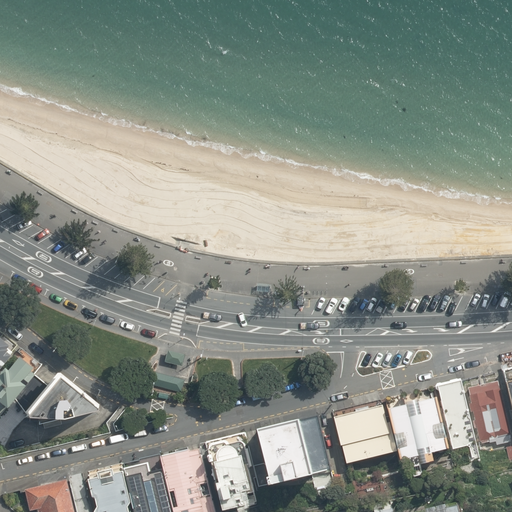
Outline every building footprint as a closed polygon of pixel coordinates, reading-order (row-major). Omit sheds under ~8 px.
[(258,283),(258,291),(271,292),(271,284),(258,283)] [(0,365),(10,353),(5,350),(6,348),(5,347),(7,344),(0,338),(0,365)] [(184,354),(167,350),(164,362),(181,366),(184,354)] [(32,366),(18,355),(6,368),(4,366),(0,371),(0,400),(6,405),(33,373),(29,370),(32,366)] [(511,366),(503,369),(511,407),(511,366)] [(93,398),(54,367),(23,407),(24,409),(23,410),(24,416),(62,418),(95,410),(95,403),(93,398)] [(183,378),(153,371),(150,387),(180,394),(183,378)] [(481,455),(463,379),(439,384),(454,448),(470,444),(473,457),(481,455)] [(511,433),(499,380),(469,387),(473,402),(470,402),(472,411),(474,411),(476,420),(474,421),(475,428),(478,427),(481,441),(482,441),(483,443),(490,441),(490,442),(497,441),(497,444),(511,440),(511,438),(511,434),(511,433)] [(395,404),(388,406),(400,458),(409,456),(414,476),(419,474),(421,474),(422,472),(422,470),(421,463),(434,459),(432,451),(449,446),(437,394),(429,396),(426,395),(423,394),(420,394),(419,394),(418,391),(403,395),(404,398),(402,398),(400,399),(397,401),(396,403),(395,404)] [(382,397),(333,410),(341,444),(342,444),(347,462),(398,449),(390,420),(388,420),(382,397)] [(317,415),(299,420),(312,474),(332,469),(317,415)] [(312,474),(299,420),(260,430),(269,469),(266,470),(270,484),(312,474)] [(246,438),(202,449),(217,511),(248,511),(246,503),(261,499),(246,438)] [(217,511),(202,449),(160,460),(173,511),(217,511)] [(135,511),(173,511),(160,460),(124,468),(135,511)] [(135,511),(124,468),(91,477),(99,511),(135,511)] [(74,511),(66,480),(24,490),(30,511),(40,509),(41,511),(74,511)]
